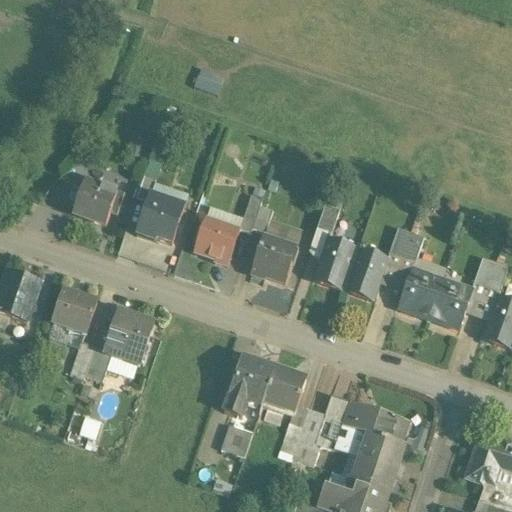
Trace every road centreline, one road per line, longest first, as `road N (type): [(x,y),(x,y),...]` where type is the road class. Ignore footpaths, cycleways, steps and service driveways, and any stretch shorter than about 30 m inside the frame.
road 1 (residential): [(0,233),(465,393)]
road 2 (residential): [(424,511),(465,393)]
